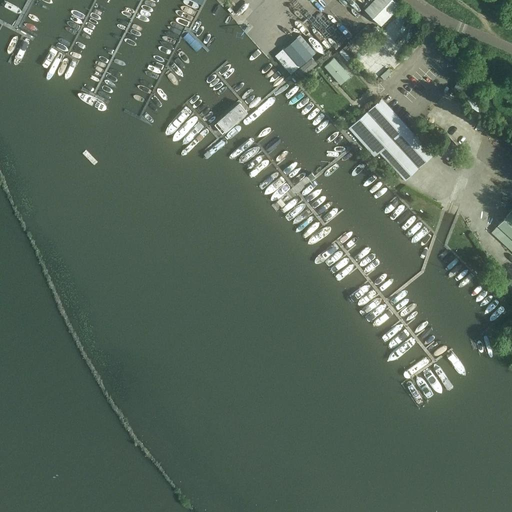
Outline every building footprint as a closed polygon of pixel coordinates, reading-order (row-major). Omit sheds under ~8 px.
[(381,25),(400,6),(393,0),(373,0),(365,9),(380,25),(381,25)] [(351,78),(335,60),(326,68),(342,86),(351,78)] [(384,80),(392,72),(389,69),(381,76),(384,80)] [(432,155),(382,99),(349,128),(363,144),(365,143),(378,157),(381,153),(405,180),(432,155)] [(239,103),(214,126),(223,136),(248,114),(239,103)] [(511,210),(492,232),(511,251),(511,210)]
